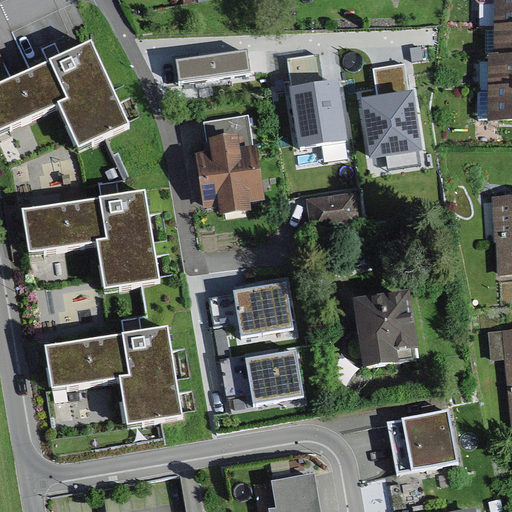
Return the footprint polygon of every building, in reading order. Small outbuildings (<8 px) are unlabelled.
[(511,0),(497,1),(497,31),(511,30),(511,0)] [(511,30),(497,31),(497,63),(511,63),(511,30)] [(95,50),(0,91),(0,141),(65,113),(82,151),(130,130),(95,50)] [(250,70),(247,50),(177,60),(180,81),(250,70)] [(317,56),(288,60),(301,146),(345,140),(337,81),(321,84),(317,56)] [(487,63),(487,92),(511,91),(511,63),(497,63),(487,63)] [(419,148),(405,65),(374,70),(378,97),(363,99),(372,155),(419,148)] [(511,126),(511,91),(487,92),(487,126),(511,126)] [(253,201),(246,150),(231,152),(230,146),(198,150),(199,156),(187,158),(193,208),(207,206),(208,215),(236,211),(235,203),(253,201)] [(147,199),(23,216),(29,258),(99,248),(105,294),(160,286),(147,199)] [(346,202),(307,207),(310,230),(349,225),(346,202)] [(511,205),(497,206),(499,275),(511,274),(511,205)] [(285,282),(234,291),(242,336),(293,327),(285,282)] [(404,301),(353,309),(363,372),(392,368),(390,355),(412,351),(404,301)] [(168,332),(47,351),(53,390),(120,380),(129,432),(183,424),(168,332)] [(502,361),(508,427),(511,426),(511,334),(487,337),(489,362),(502,361)] [(297,349),(245,358),(253,404),(305,395),(297,349)] [(447,416),(389,427),(399,477),(456,466),(447,416)] [(318,511),(315,482),(272,489),(275,511),(318,511)]
